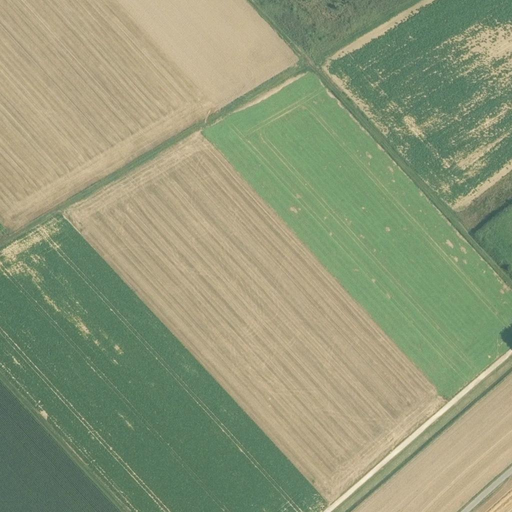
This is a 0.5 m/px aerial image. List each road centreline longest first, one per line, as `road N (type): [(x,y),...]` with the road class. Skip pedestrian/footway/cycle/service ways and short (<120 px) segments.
road 1 (track): [(248,0),(511,282)]
road 2 (track): [(306,61),(0,244)]
road 3 (track): [(511,353),(328,511)]
road 4 (track): [(0,377),(123,511)]
road 5 (track): [(420,0),(311,66)]
